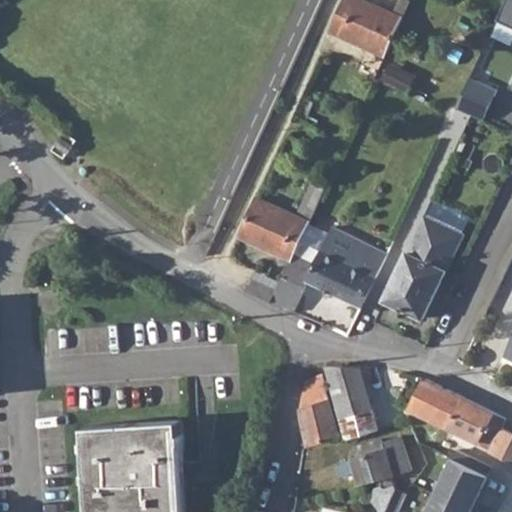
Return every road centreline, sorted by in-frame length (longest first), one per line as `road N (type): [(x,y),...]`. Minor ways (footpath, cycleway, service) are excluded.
road 1 (residential): [(0,123),(62,191),(132,242),(306,340)]
road 2 (unknown): [(357,351),(460,108)]
road 3 (residential): [(306,340),(292,379),(278,511)]
road 4 (residential): [(435,368),(511,220)]
road 5 (residential): [(306,340),(435,368)]
